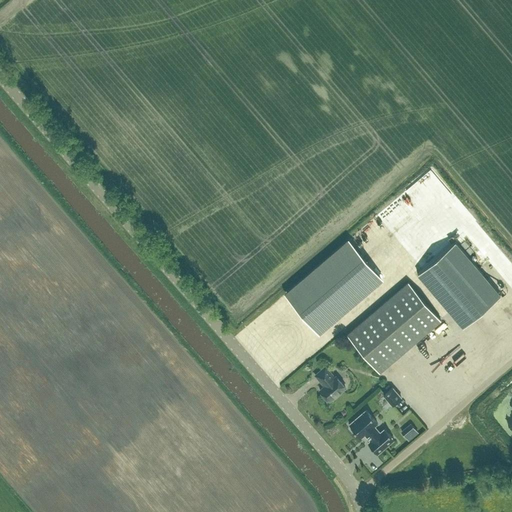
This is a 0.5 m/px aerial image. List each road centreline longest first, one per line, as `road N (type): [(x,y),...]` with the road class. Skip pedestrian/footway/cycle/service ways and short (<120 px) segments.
road 1 (tertiary): [(356,495),(0,75)]
road 2 (unclassified): [(356,495),(511,358)]
